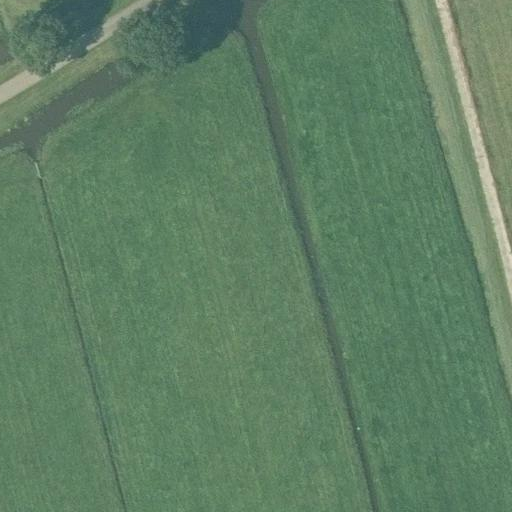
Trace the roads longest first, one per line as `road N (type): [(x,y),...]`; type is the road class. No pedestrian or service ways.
road 1 (track): [(511,281),(439,0)]
road 2 (unclassified): [(150,0),(0,94)]
